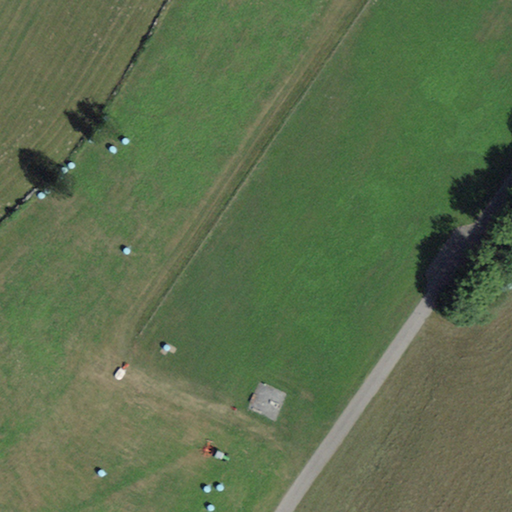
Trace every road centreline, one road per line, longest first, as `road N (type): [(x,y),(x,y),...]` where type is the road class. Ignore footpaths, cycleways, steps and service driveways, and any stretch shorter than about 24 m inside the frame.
road 1 (track): [(317,466),(113,361),(358,0)]
road 2 (unclassified): [(287,511),(511,185)]
